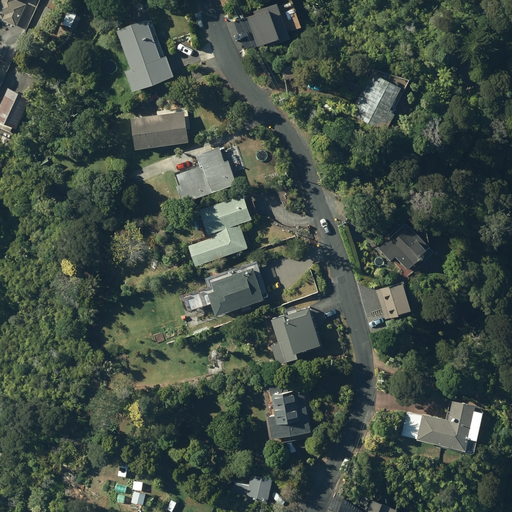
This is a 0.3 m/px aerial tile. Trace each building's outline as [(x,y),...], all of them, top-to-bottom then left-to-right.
[(4,19),(19,25),(29,3),(23,0),(3,0),(0,8),(0,10),(7,13),(4,19)] [(38,26),(50,32),(60,11),(48,5),(38,26)] [(82,14),(68,11),(64,27),(79,30),(82,14)] [(129,70),(137,91),(178,76),(170,54),(164,57),(151,19),(121,30),(135,68),(129,70)] [(87,50),(91,44),(83,39),(79,45),(87,50)] [(473,50),(455,48),(452,77),(471,79),(473,50)] [(353,111),(388,128),(397,109),(391,106),(404,82),(375,67),(353,111)] [(0,125),(12,131),(14,126),(18,128),(32,97),(10,87),(0,108),(0,125)] [(136,117),(140,149),(193,141),(188,110),(136,117)] [(179,181),(185,198),(238,180),(230,156),(227,158),(222,141),(198,149),(202,162),(179,169),(183,180),(179,181)] [(191,241),(198,261),(249,244),(241,219),(254,215),(245,190),(202,204),(210,229),(216,227),(218,232),(191,241)] [(139,210),(146,214),(151,205),(143,201),(139,210)] [(397,254),(409,267),(424,253),(426,257),(438,246),(410,216),(392,233),(393,233),(380,246),(392,259),(397,254)] [(210,287),(218,311),(266,295),(256,262),(214,276),(216,285),(210,287)] [(431,287),(440,289),(442,279),(433,277),(431,287)] [(377,287),(386,315),(415,306),(405,278),(377,287)] [(273,340),(279,361),(300,355),(299,348),(323,341),(312,303),(297,308),(295,304),(285,307),(286,311),(273,315),(280,338),(273,340)] [(270,412),(274,435),(313,428),(305,384),(291,387),(290,383),(284,384),(283,378),(271,380),(273,390),(274,390),(278,411),(270,412)] [(419,436),(469,447),(479,400),(455,396),(451,415),(425,410),(419,436)] [(306,452),(283,460),(293,488),(316,480),(306,452)] [(119,475),(127,477),(130,463),(122,461),(119,475)] [(247,502),(267,507),(274,474),(253,470),(250,482),(236,479),(234,489),(249,492),(247,502)] [(117,491),(126,493),(127,485),(119,483),(117,491)] [(369,511),(398,511),(401,504),(376,494),(369,511)] [(252,504),(244,502),(242,509),(251,511),(252,504)]
